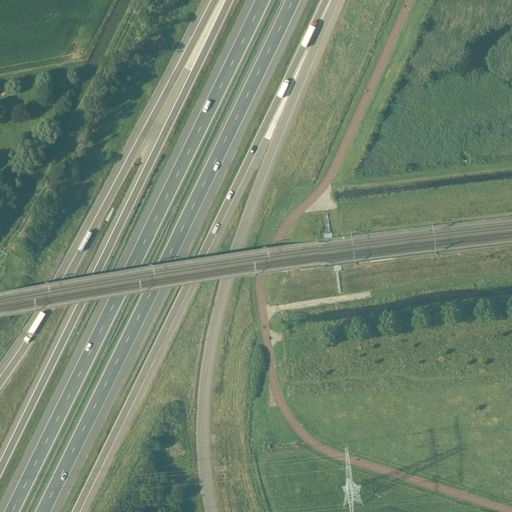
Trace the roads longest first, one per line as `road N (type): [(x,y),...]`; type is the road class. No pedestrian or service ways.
road 1 (motorway): [(262,0),(12,511)]
road 2 (motorway): [(43,511),(293,0)]
road 3 (motorway): [(75,511),(237,193),(324,0)]
road 4 (motorway): [(208,511),(200,445),(215,312),(262,172),(335,0)]
road 5 (motorway): [(228,0),(0,471)]
road 6 (motorway): [(215,0),(66,280),(0,381)]
road 7 (track): [(267,341),(511,304)]
road 8 (track): [(511,165),(320,187)]
